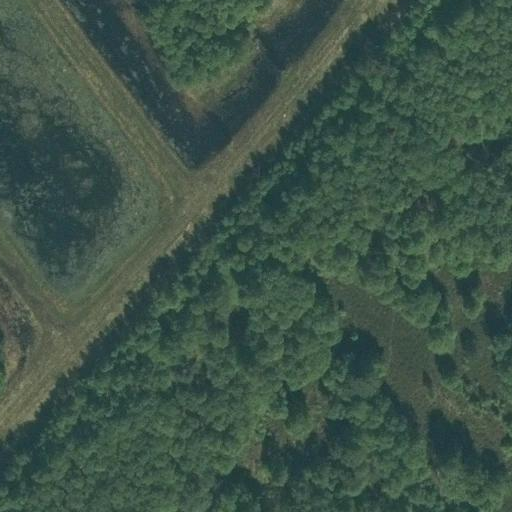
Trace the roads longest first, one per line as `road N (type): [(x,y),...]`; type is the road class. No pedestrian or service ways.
road 1 (track): [(197,164),(365,0)]
road 2 (track): [(62,0),(165,137),(197,164)]
road 3 (track): [(53,316),(197,164)]
